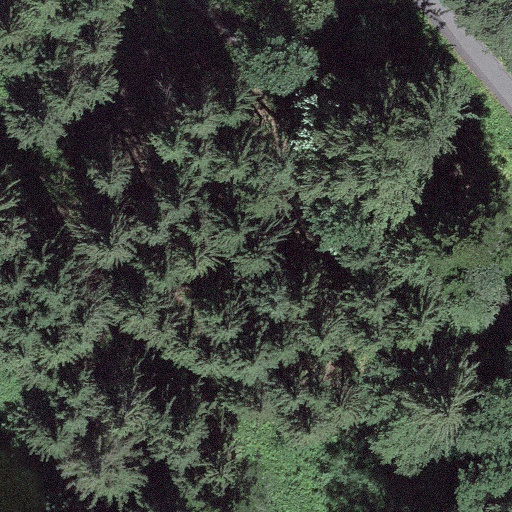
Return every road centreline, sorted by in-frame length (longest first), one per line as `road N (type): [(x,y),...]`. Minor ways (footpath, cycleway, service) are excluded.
road 1 (track): [(511,324),(316,105),(198,0)]
road 2 (track): [(427,0),(511,98)]
